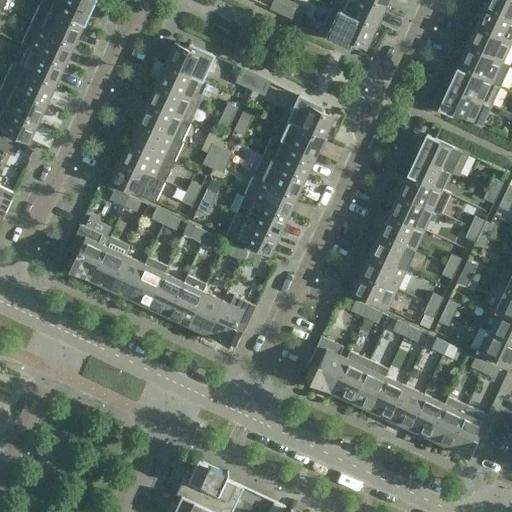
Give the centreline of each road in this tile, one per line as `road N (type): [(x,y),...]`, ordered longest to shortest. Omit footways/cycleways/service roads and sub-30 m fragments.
road 1 (residential): [(240,412),(433,0)]
road 2 (residential): [(0,298),(140,0)]
road 3 (residential): [(452,511),(240,412)]
road 4 (residential): [(66,331),(0,483)]
road 5 (residential): [(124,511),(182,385)]
road 6 (residential): [(182,385),(66,331)]
